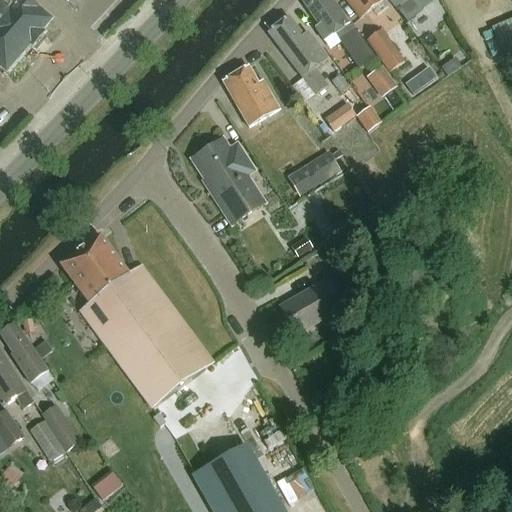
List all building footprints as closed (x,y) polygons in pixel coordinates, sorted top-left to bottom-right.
[(0,71),(6,77),(30,49),(34,52),(44,40),(40,37),(50,26),(47,23),(38,15),(39,14),(22,0),(19,0),(17,3),(14,0),(2,0),(0,3),(0,71)] [(349,28),(329,0),(302,0),(300,1),(319,29),(315,31),(324,45),(340,34),(345,41),(344,42),(340,44),(357,69),(361,67),(373,59),(351,27),(349,28)] [(342,0),(359,21),(383,3),(380,0),(342,0)] [(387,0),(398,14),(414,1),(413,0),(387,0)] [(315,72),(328,62),(317,48),(313,51),(289,20),(268,36),(303,82),(292,90),(305,106),(328,89),(315,72)] [(389,76),(405,65),(383,33),(367,44),(389,76)] [(249,131),(279,113),(262,84),(258,86),(248,70),(223,85),(246,124),(235,130),(242,141),(252,135),(249,131)] [(348,90),(339,79),(332,85),(341,96),(348,90)] [(381,126),(370,110),(356,120),(367,136),(381,126)] [(223,141),(191,162),(232,230),(267,208),(249,180),(256,175),(238,146),(230,151),(223,141)] [(340,174),(328,154),(288,180),(300,200),(340,174)] [(80,314),(128,379),(153,413),(214,368),(158,292),(162,289),(146,266),(130,278),(100,239),(60,268),(89,307),(80,314)] [(298,262),(311,253),(304,243),(291,252),(298,262)] [(335,293),(351,284),(340,264),(314,279),(320,288),(280,311),(296,338),(345,310),(335,293)] [(38,394),(53,383),(15,328),(0,338),(13,357),(11,358),(31,387),(38,394)] [(0,406),(2,410),(15,401),(23,414),(34,406),(26,394),(0,355),(0,406)] [(42,419),(67,457),(81,448),(56,410),(42,419)] [(0,443),(5,452),(22,441),(4,414),(0,416),(0,443)] [(54,465),(67,457),(42,419),(30,427),(54,465)] [(283,511),(240,445),(198,472),(223,511),(283,511)] [(18,483),(6,475),(0,483),(12,492),(18,483)] [(103,504),(123,489),(114,476),(94,491),(103,504)] [(80,511),(98,511),(102,509),(95,500),(80,511)]
